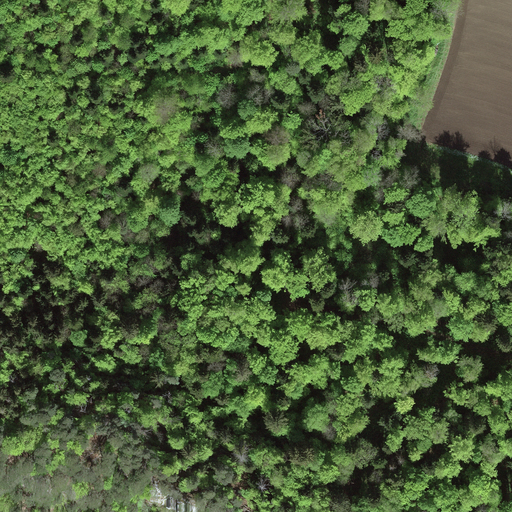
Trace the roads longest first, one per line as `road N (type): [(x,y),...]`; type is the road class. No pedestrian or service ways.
road 1 (track): [(0,61),(87,75),(230,65),(254,54),(272,0)]
road 2 (track): [(511,354),(295,301)]
